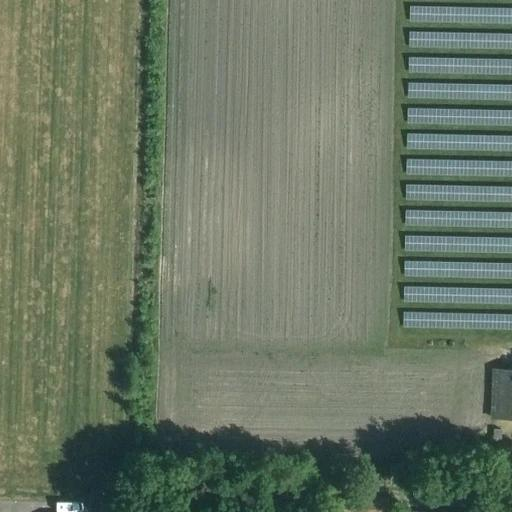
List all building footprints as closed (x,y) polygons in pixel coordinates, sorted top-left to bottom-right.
[(417,18),(453,20),(454,7),(417,5),(417,18)] [(416,46),(454,46),(454,30),(416,29),(416,46)] [(454,71),(455,54),(416,54),(415,70),(454,71)] [(418,92),(453,97),(454,86),(419,81),(418,92)] [(455,209),(414,208),(414,225),(455,225),(455,209)] [(456,235),(413,234),(413,249),(456,251),(456,235)] [(409,275),(457,275),(457,258),(410,257),(409,275)] [(457,301),(457,283),(409,283),(408,301),(457,301)] [(457,324),(457,309),(409,309),(409,324),(457,324)] [(511,369),(493,369),(491,419),(511,419),(511,369)] [(339,499),(338,511),(391,511),(391,498),(339,499)] [(131,511),(131,499),(107,500),(106,511),(131,511)]
